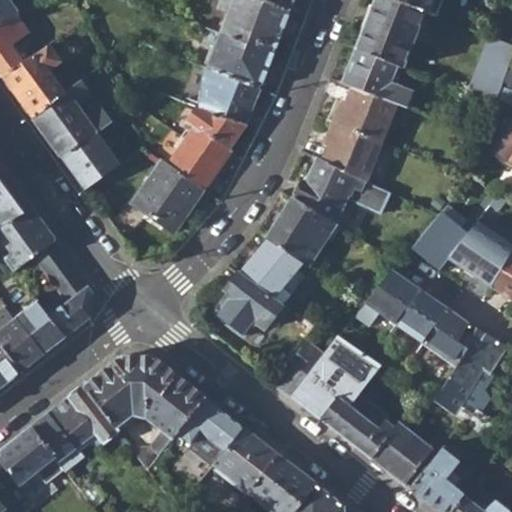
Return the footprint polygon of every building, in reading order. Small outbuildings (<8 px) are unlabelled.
[(0,0),(0,20),(15,15),(13,8),(7,0),(0,0)] [(232,0),(218,33),(271,54),(287,12),(259,0),(232,0)] [(259,0),(287,12),(291,0),(259,0)] [(396,64),(399,65),(420,10),(396,0),(372,0),(354,48),(396,64)] [(396,0),(420,10),(432,14),(438,0),(396,0)] [(0,20),(0,74),(19,61),(7,43),(25,30),(15,15),(0,20)] [(217,73),(256,89),(271,54),(218,33),(205,68),(217,73)] [(463,90),(494,102),(502,81),(507,65),(511,50),(511,45),(483,34),(463,90)] [(0,74),(0,75),(30,115),(64,90),(47,68),(58,59),(46,42),(19,61),(0,74)] [(393,104),(405,108),(411,91),(388,82),(396,64),(354,48),(341,83),(352,87),(393,104)] [(102,62),(107,71),(112,69),(108,58),(102,62)] [(502,81),(511,86),(511,67),(507,65),(502,81)] [(256,89),(217,73),(205,68),(204,74),(204,91),(209,94),(203,109),(242,124),(256,89)] [(30,115),(59,155),(88,134),(95,129),(108,120),(98,106),(84,116),(83,113),(86,111),(81,103),(78,106),(76,103),(89,93),(79,79),(64,90),(30,115)] [(393,104),(352,87),(346,102),(342,101),(333,122),(379,140),(388,118),(393,104)] [(203,109),(209,94),(204,91),(199,92),(194,105),(203,109)] [(405,108),(393,104),(388,118),(403,123),(408,109),(405,108)] [(166,164),(200,189),(229,149),(226,147),(242,124),(203,109),(194,105),(185,119),(194,125),(166,164)] [(511,114),(491,146),(511,159),(511,114)] [(322,162),(362,180),(379,140),(333,122),(324,145),(328,147),(322,162)] [(95,129),(88,134),(111,165),(118,161),(95,129)] [(82,186),(111,165),(88,134),(59,155),(82,186)] [(131,201),(172,231),(200,189),(166,164),(161,161),(131,201)] [(289,198),(334,224),(349,192),(344,190),(348,183),(359,188),(362,180),(322,162),(318,161),(306,186),(299,182),(289,198)] [(0,222),(2,225),(31,210),(9,180),(0,167),(0,222)] [(487,203),(495,209),(503,198),(496,192),(487,203)] [(308,266),(327,234),(334,224),(289,198),(264,238),(300,262),(308,266)] [(4,260),(13,272),(28,259),(32,256),(54,241),(31,210),(2,225),(0,226),(13,242),(8,246),(13,254),(4,260)] [(447,255),(463,235),(456,229),(448,222),(438,213),(410,250),(436,267),(447,255)] [(466,217),(456,229),(463,235),(473,222),(466,217)] [(447,255),(489,283),(511,250),(511,242),(476,219),(473,222),(463,235),(447,255)] [(339,227),(334,224),(327,234),(333,237),(339,227)] [(237,273),(271,300),(300,262),(264,238),(237,273)] [(54,241),(32,256),(41,268),(63,253),(54,241)] [(511,250),(489,283),(511,298),(511,250)] [(63,253),(41,268),(63,297),(45,312),(65,337),(89,317),(92,293),(63,253)] [(389,270),(363,303),(378,312),(394,324),(418,288),(389,270)] [(228,293),(213,313),(242,335),(262,350),(291,314),(271,300),(237,273),(236,272),(223,290),(228,293)] [(394,324),(422,344),(446,308),(418,288),(394,324)] [(14,319),(42,354),(65,337),(45,312),(37,302),(14,319)] [(373,319),(378,312),(363,303),(358,308),(373,319)] [(0,344),(21,370),(42,354),(14,319),(5,307),(0,311),(0,344)] [(422,344),(454,366),(464,349),(453,340),(466,322),(446,308),(422,344)] [(473,416),(469,414),(459,407),(481,372),(487,375),(504,346),(466,322),(453,340),(464,349),(454,366),(432,402),(485,438),(494,424),(476,412),(473,416)] [(290,395),(318,417),(335,398),(346,405),(356,392),(377,366),(336,337),(322,355),(290,395)] [(269,378),(290,395),(322,355),(301,338),(269,378)] [(0,386),(21,370),(0,344),(0,386)] [(143,420),(159,432),(169,439),(175,433),(203,396),(151,356),(118,357),(81,387),(113,428),(131,416),(143,420)] [(492,379),(487,375),(481,372),(459,407),(469,414),(492,379)] [(91,434),(99,443),(115,431),(113,428),(81,387),(65,399),(91,434)] [(318,417),(368,456),(393,425),(386,419),(389,417),(356,392),(346,405),(335,398),(318,417)] [(203,396),(175,433),(190,445),(200,433),(224,452),(241,427),(203,396)] [(62,470),(64,471),(80,459),(76,454),(85,447),(93,448),(99,443),(91,434),(65,399),(30,426),(62,470)] [(368,456),(403,483),(430,447),(397,421),(393,425),(368,456)] [(34,469),(44,482),(62,470),(30,426),(0,450),(0,458),(18,481),(34,469)] [(230,483),(246,495),(247,492),(277,456),(241,427),(224,452),(213,465),(231,480),(230,483)] [(146,471),(169,439),(159,432),(147,448),(127,447),(146,471)] [(511,436),(503,451),(511,457),(511,436)] [(407,487),(439,511),(447,511),(461,495),(441,478),(458,457),(441,444),(407,487)] [(342,511),(342,506),(277,456),(247,492),(263,505),(261,510),(263,511),(342,511)] [(447,511),(507,511),(495,503),(482,510),(461,495),(447,511)] [(77,509),(79,511),(95,511),(87,501),(77,509)]
